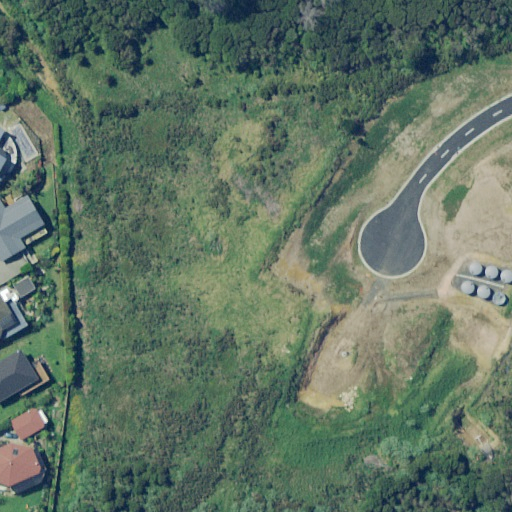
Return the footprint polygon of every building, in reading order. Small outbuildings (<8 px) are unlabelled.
[(42,224),(26,196),(4,208),(0,199),(0,261),(24,248),(18,237),(42,224)] [(0,337),(3,336),(0,329),(0,320),(11,314),(0,295),(0,337)] [(0,397),(1,400),(16,391),(19,397),(45,382),(35,366),(30,369),(20,351),(0,362),(0,397)] [(65,394),(50,393),(49,403),(64,405),(65,394)] [(45,426),(35,408),(9,422),(19,440),(45,426)] [(33,484),(30,477),(37,474),(39,466),(31,449),(13,443),(0,448),(0,483),(11,487),(14,494),(33,484)]
